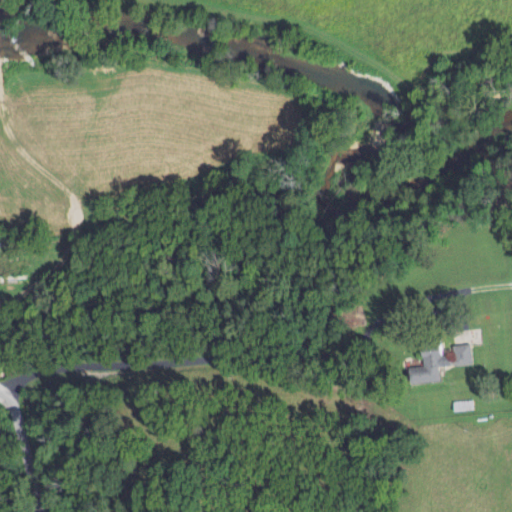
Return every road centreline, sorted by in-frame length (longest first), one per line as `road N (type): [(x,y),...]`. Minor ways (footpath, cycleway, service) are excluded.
road 1 (residential): [(12,378),(113,361),(315,380),(355,348),(375,317),(408,298),(511,284)]
road 2 (residential): [(48,511),(12,378)]
